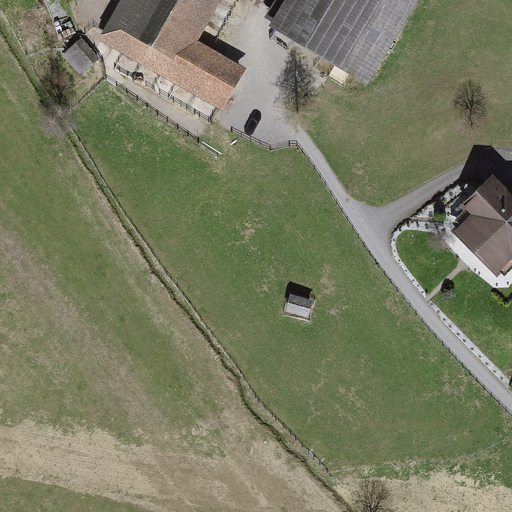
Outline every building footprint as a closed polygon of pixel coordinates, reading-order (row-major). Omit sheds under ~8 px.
[(115,0),(94,36),(115,48),(114,49),(151,72),(165,81),(166,80),(218,111),(241,73),(191,43),(216,0),(115,0)] [(285,0),(269,29),(341,71),(342,68),(364,81),(411,0),(285,0)] [(85,37),(71,44),(80,61),(94,53),(85,37)] [(490,272),(506,257),(511,263),(511,202),(492,180),(462,207),(470,216),(454,231),(490,272)] [(313,300),(290,295),(287,311),(309,316),(313,300)]
